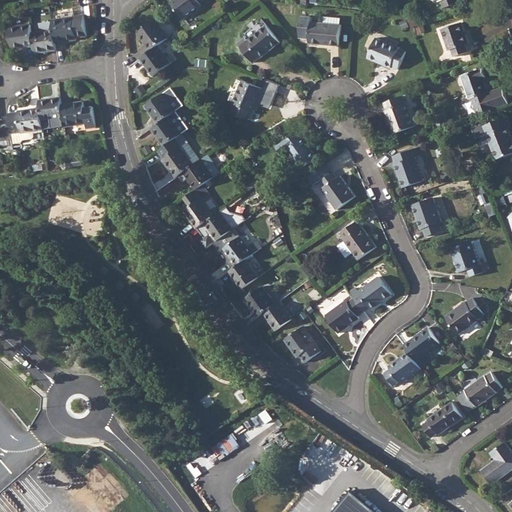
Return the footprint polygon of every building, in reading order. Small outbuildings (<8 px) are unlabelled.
[(171,0),(184,17),(202,4),(200,2),(202,0),(171,0)] [(84,15),(52,19),(54,29),(56,42),(77,38),(77,36),(87,35),(84,15)] [(301,15),(300,36),(309,37),(310,42),(339,45),(341,23),(340,23),(340,17),(324,16),(324,21),(311,20),(311,16),(301,15)] [(138,32),(151,50),(158,45),(169,36),(156,19),(138,32)] [(461,22),(441,28),(449,49),(452,49),(455,55),(468,50),(466,43),(469,43),(461,22)] [(32,32),(30,23),(9,27),(13,49),(34,45),(32,32)] [(246,36),(238,42),(253,61),(260,56),(261,57),(281,41),(267,24),(248,39),(246,36)] [(54,29),(32,32),(34,45),(35,53),(57,49),(56,42),(54,29)] [(377,36),(368,57),(392,66),(392,65),(399,68),(406,51),(399,47),(399,46),(377,36)] [(151,50),(141,58),(154,75),(171,62),(158,45),(151,50)] [(483,67),(461,75),(469,98),(472,97),(475,104),(488,99),(486,92),(488,91),(483,77),(486,76),(483,67)] [(236,104),(233,112),(248,119),(252,111),(254,111),(264,88),(243,79),(234,103),(236,104)] [(146,105),(159,123),(170,115),(177,110),(164,92),(146,105)] [(403,94),(384,101),(387,108),(386,109),(394,133),(415,125),(406,101),(405,101),(403,94)] [(62,96),(39,99),(40,107),(42,120),(65,117),(63,104),(62,96)] [(84,101),(63,104),(65,117),(66,126),(87,123),(88,128),(96,126),(93,105),(85,106),(84,101)] [(19,112),(9,113),(9,117),(13,144),(22,143),(24,140),(33,139),(35,136),(34,130),(44,129),(42,120),(40,107),(19,110),(19,112)] [(159,123),(151,128),(164,146),(182,133),(170,115),(159,123)] [(504,116),(484,125),(497,158),(511,151),(511,136),(507,125),(511,123),(507,115),(504,116)] [(297,132),(277,146),(282,152),(287,148),(302,168),(317,157),(303,137),(302,138),(297,132)] [(163,159),(175,177),(183,171),(200,159),(182,133),(164,146),(158,150),(164,158),(163,159)] [(418,146),(393,155),(396,164),(395,164),(403,187),(424,179),(416,156),(421,154),(418,146)] [(200,159),(183,171),(196,189),(203,184),(220,172),(207,154),(200,159)] [(333,171),(321,180),(325,187),(322,189),(337,209),(355,195),(341,175),(338,177),(333,171)] [(249,179),(243,183),(247,189),(253,185),(249,179)] [(190,205),(184,210),(197,227),(204,222),(215,214),(203,199),(210,194),(203,184),(196,189),(187,195),(193,203),(190,205)] [(433,198),(412,205),(421,228),(423,228),(426,236),(442,230),(439,222),(442,221),(433,198)] [(215,214),(204,222),(197,227),(202,234),(203,232),(206,236),(201,239),(207,247),(217,240),(234,228),(221,210),(215,214)] [(357,221),(341,232),(345,238),(344,239),(359,259),(376,246),(362,226),(361,227),(357,221)] [(224,248),(236,265),(245,258),(261,247),(256,240),(248,246),(240,236),(224,248)] [(471,241),(451,248),(459,270),(467,268),(470,276),(484,271),(481,263),(479,263),(471,241)] [(236,265),(229,271),(242,288),(258,276),(245,258),(236,265)] [(360,293),(354,297),(364,311),(370,306),(372,308),(392,293),(379,276),(359,291),(360,293)] [(246,298),(258,315),(264,312),(276,302),(263,285),(246,298)] [(364,311),(354,297),(348,301),(347,299),(326,313),(340,332),(360,317),(358,315),(364,311)] [(465,301),(445,315),(458,333),(478,319),(478,318),(483,314),(472,298),(466,302),(465,301)] [(276,302),(264,312),(277,329),(293,318),(280,300),(276,302)] [(304,326),(285,339),(298,357),(301,355),(306,362),(321,351),(304,326)] [(428,327),(404,344),(409,351),(421,367),(427,363),(423,356),(440,344),(428,327)] [(421,367),(409,351),(390,366),(391,368),(385,372),(394,384),(400,380),(402,382),(421,368),(421,367)] [(484,376),(465,390),(477,406),(497,392),(496,390),(503,386),(492,372),(485,376),(484,376)] [(429,421),(424,425),(432,436),(438,432),(439,433),(463,416),(453,402),(429,419),(429,421)] [(511,451),(505,442),(493,450),(499,457),(496,459),(482,470),(492,483),(511,468),(511,451)] [(332,511),(378,511),(351,489),(332,511)]
